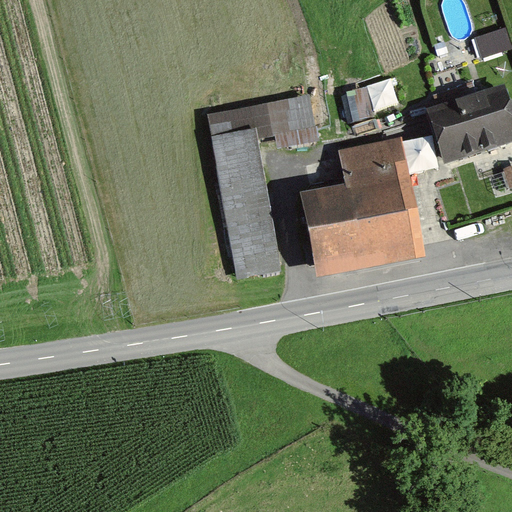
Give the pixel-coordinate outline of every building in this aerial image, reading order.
[(485,59),(511,50),(511,37),(509,28),(478,38),(485,59)] [(349,90),(354,117),(400,109),(396,82),(349,90)] [(446,164),(511,143),(511,119),(503,93),(476,102),(472,89),(437,101),(441,113),(431,116),(446,164)] [(214,146),(315,130),(310,101),(209,116),(214,146)] [(431,261),(407,139),(343,151),(351,192),(312,199),(328,281),(431,261)] [(286,266),(265,140),(217,148),(239,274),(286,266)] [(511,169),(502,173),(508,191),(511,189),(511,169)]
